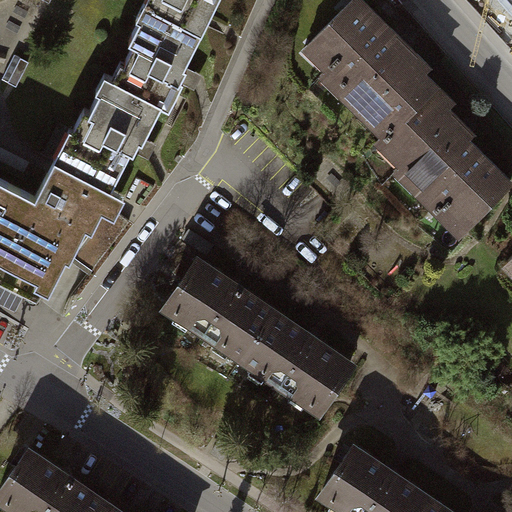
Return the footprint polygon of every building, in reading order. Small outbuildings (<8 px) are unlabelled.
[(145,0),(138,16),(144,18),(132,43),(138,46),(128,66),(122,63),(114,79),(104,74),(95,94),(100,96),(91,114),(84,111),(73,132),(68,130),(54,159),(111,187),(128,151),(133,153),(136,146),(139,141),(143,143),(160,109),(163,110),(182,71),(217,0),(145,0)] [(423,49),(373,0),(353,0),(307,47),(330,70),(325,75),(386,136),(379,143),(401,165),(397,169),(463,235),(511,185),(511,170),(475,134),(480,129),(468,117),(454,103),(460,97),(431,68),(437,63),(423,49)] [(511,0),(503,0),(511,10),(511,0)] [(0,178),(0,281),(41,302),(64,256),(69,258),(85,226),(92,229),(102,208),(115,215),(126,194),(111,187),(54,159),(36,196),(0,178)] [(254,289),(202,253),(166,305),(326,414),(362,362),(317,331),(254,289)] [(131,511),(74,473),(29,443),(0,485),(0,496),(23,511),(131,511)] [(419,511),(431,496),(398,473),(396,476),(386,469),(388,467),(354,444),(322,490),(347,507),(345,511),(419,511)] [(454,511),(431,496),(419,511),(454,511)]
